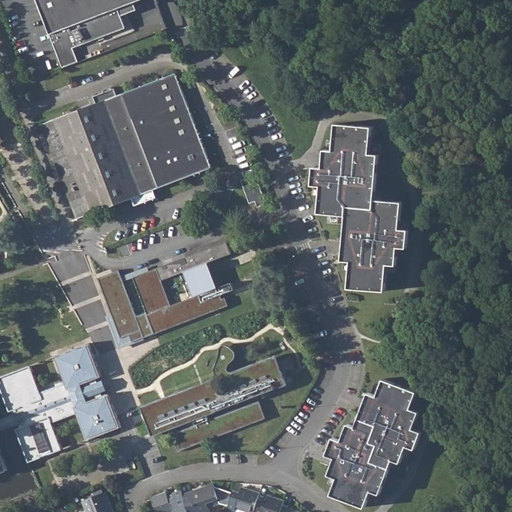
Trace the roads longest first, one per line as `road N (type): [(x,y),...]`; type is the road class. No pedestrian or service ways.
road 1 (residential): [(0,164),(45,245),(74,232),(0,33)]
road 2 (residential): [(281,477),(343,375),(292,219)]
road 3 (residential): [(292,219),(250,113),(195,51),(170,0)]
road 4 (residential): [(281,477),(215,472),(155,481),(140,491),(132,511)]
